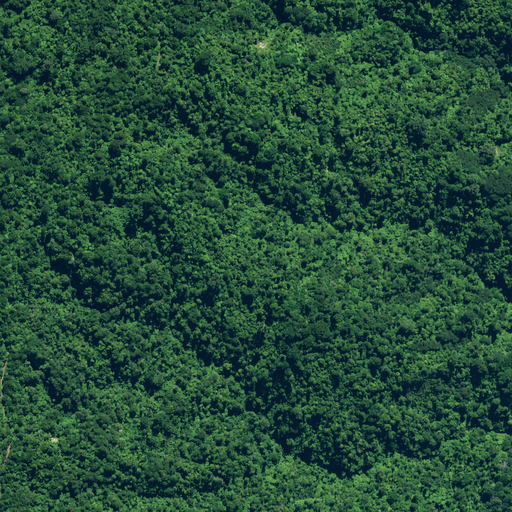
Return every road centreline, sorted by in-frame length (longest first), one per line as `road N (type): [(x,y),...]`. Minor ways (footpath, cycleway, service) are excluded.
road 1 (track): [(0,257),(42,224),(133,85),(174,0)]
road 2 (track): [(0,494),(13,434),(0,370)]
